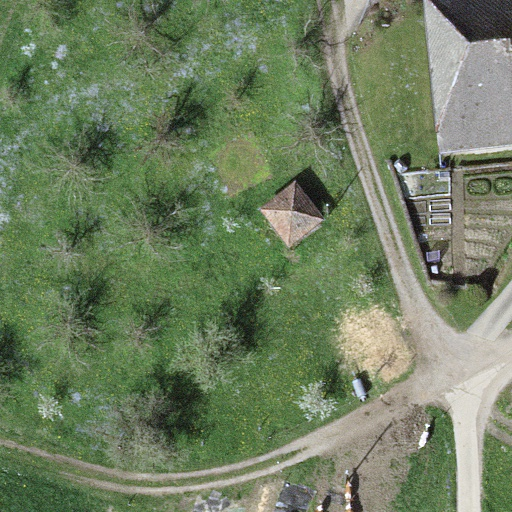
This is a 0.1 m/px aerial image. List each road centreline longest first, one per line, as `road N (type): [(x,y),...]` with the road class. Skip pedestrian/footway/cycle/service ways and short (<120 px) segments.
road 1 (track): [(325,0),(334,74),(421,322),(465,370),(511,354)]
road 2 (track): [(464,511),(465,370),(511,299)]
